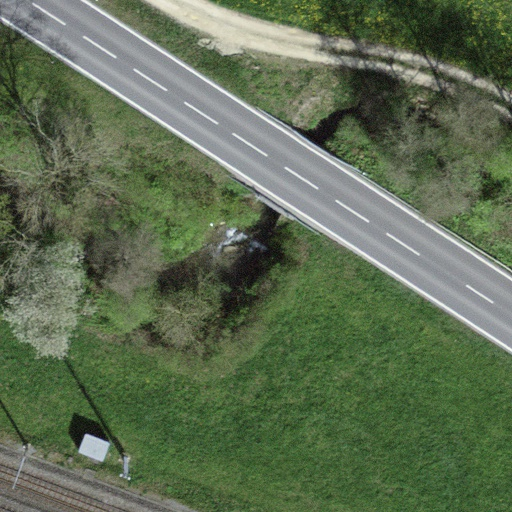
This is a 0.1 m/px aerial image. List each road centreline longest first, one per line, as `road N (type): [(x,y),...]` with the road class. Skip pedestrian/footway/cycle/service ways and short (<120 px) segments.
road 1 (primary): [(24,0),(511,315)]
road 2 (track): [(511,108),(447,75),(284,42),(175,0)]
